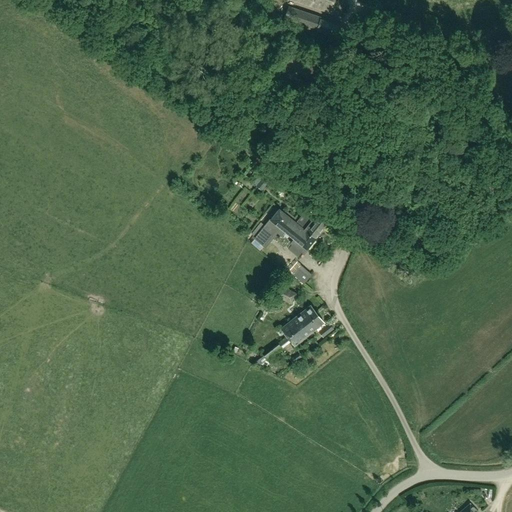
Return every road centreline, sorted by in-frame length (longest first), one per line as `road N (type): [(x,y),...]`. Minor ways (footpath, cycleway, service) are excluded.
road 1 (unclassified): [(428,475),(336,307),(343,228),(271,170),(262,151),(325,69),(341,30)]
road 2 (track): [(68,0),(264,161)]
